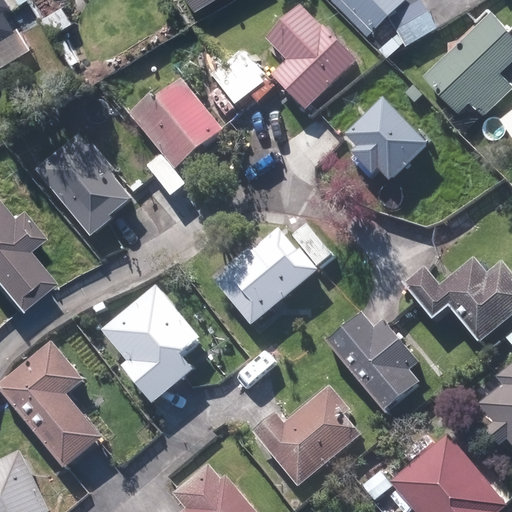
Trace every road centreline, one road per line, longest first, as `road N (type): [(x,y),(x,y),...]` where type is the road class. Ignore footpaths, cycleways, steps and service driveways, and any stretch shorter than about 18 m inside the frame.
road 1 (residential): [(0,346),(26,320),(279,184)]
road 2 (residential): [(89,511),(239,394)]
